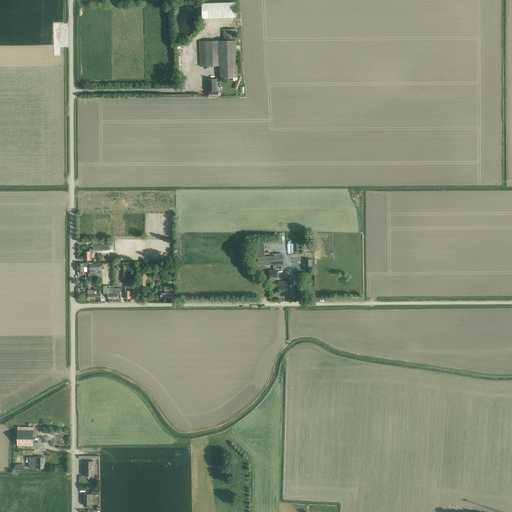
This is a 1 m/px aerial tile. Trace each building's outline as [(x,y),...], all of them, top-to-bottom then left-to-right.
[(208,3),(202,3),(202,18),(208,18),(236,17),(235,2),(208,3)] [(233,77),(238,77),(236,29),(223,29),(224,41),(199,41),(200,66),(220,66),(221,78),(233,77)] [(209,96),(219,96),(219,91),(217,91),(217,79),(207,79),(207,92),(209,92),(209,96)] [(264,242),(252,243),(253,257),(265,256),(264,242)] [(93,251),(93,249),(90,249),(90,251),(85,251),(85,259),(90,259),(90,258),(92,258),(92,253),(93,253),(93,251)] [(268,256),(257,257),(258,266),(268,265),(273,265),(273,267),(283,266),(283,264),(282,255),(282,253),(277,253),(274,253),(274,256),(269,256),(268,256)] [(86,271),(86,266),(86,263),(78,263),(78,272),(84,271),(86,271)] [(277,270),(269,270),(269,278),(278,277),(277,270)] [(290,292),(290,289),(294,289),(293,277),(286,278),(287,281),(278,282),(278,285),(278,293),(283,292),(283,294),(286,293),(286,292),(290,292)] [(176,298),(176,293),(172,293),(172,288),(171,288),(171,286),(164,286),(164,293),(161,293),(161,298),(168,298),(176,298)] [(108,294),(108,299),(118,299),(118,293),(118,292),(120,292),(120,289),(113,289),(108,289),(108,294)] [(97,291),(88,291),(88,299),(101,299),(101,294),(97,294),(97,291)] [(18,426),(18,430),(17,445),(33,445),(33,426),(18,426)] [(37,458),(29,457),(29,468),(37,468),(45,468),(45,458),(37,457),(37,458)] [(93,476),(93,461),(85,461),(85,476),(93,476)]
